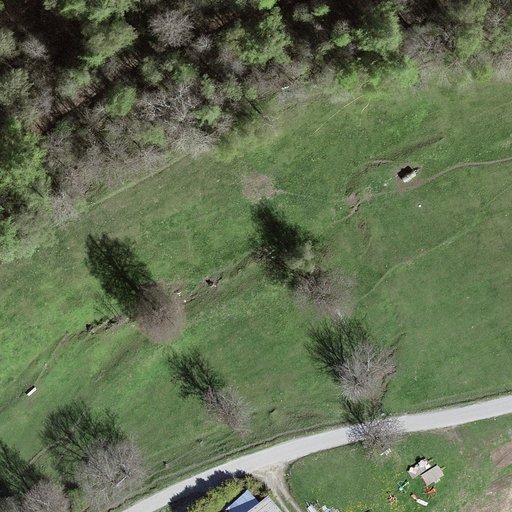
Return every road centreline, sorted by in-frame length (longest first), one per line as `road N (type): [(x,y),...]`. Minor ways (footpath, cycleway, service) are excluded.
road 1 (track): [(511,397),(244,462),(122,511)]
road 2 (track): [(0,136),(125,50),(289,0)]
